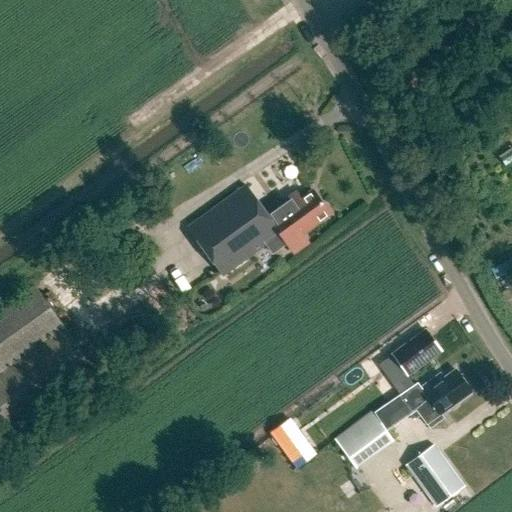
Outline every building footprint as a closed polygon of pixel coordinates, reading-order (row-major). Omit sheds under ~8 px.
[(505,167),(511,161),(511,149),(499,158),(505,167)] [(302,236),(330,216),(314,193),(296,206),(292,201),(285,206),(281,202),(265,213),(246,187),(188,230),(213,265),(223,278),(266,247),(273,256),(287,246),(293,255),(308,244),(302,236)] [(151,241),(143,230),(149,227),(142,216),(149,211),(143,202),(92,238),(113,268),(151,241)] [(35,287),(0,312),(0,419),(10,434),(95,370),(35,287)] [(392,356),(408,377),(441,353),(426,332),(392,356)] [(472,394),(455,371),(443,379),(440,375),(421,389),(417,383),(398,397),(374,415),(372,413),(334,440),(356,471),(394,443),(386,432),(409,416),(413,422),(420,418),(430,431),(444,420),(441,416),(472,394)] [(383,403),(369,384),(343,404),(357,423),(383,403)] [(464,488),(433,446),(406,467),(437,509),(464,488)]
